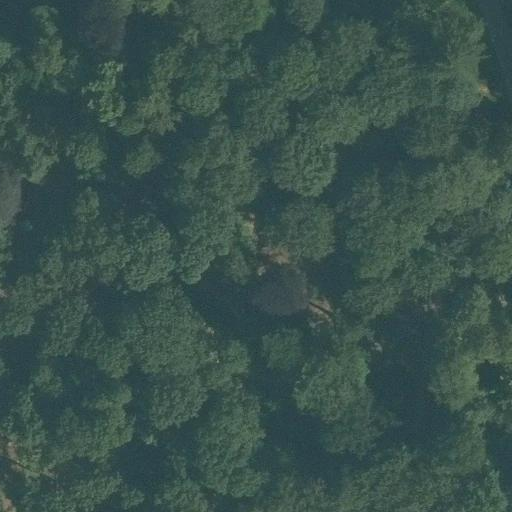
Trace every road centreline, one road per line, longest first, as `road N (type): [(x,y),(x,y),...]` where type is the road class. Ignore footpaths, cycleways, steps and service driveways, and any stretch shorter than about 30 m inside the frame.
road 1 (unknown): [(465,279),(407,295),(309,356),(244,336),(161,359),(108,359),(0,318)]
road 2 (unclassified): [(208,511),(289,424),(511,243)]
road 3 (track): [(427,511),(422,412),(434,303)]
